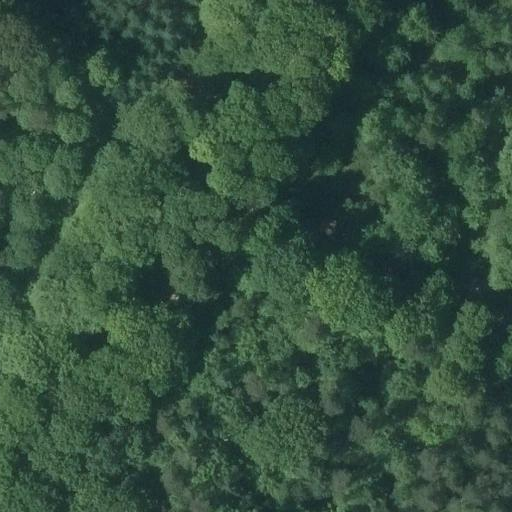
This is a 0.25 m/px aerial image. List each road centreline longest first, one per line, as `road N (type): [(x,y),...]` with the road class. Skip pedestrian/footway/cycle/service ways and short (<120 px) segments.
road 1 (primary): [(0,497),(301,0)]
road 2 (track): [(0,374),(220,0)]
